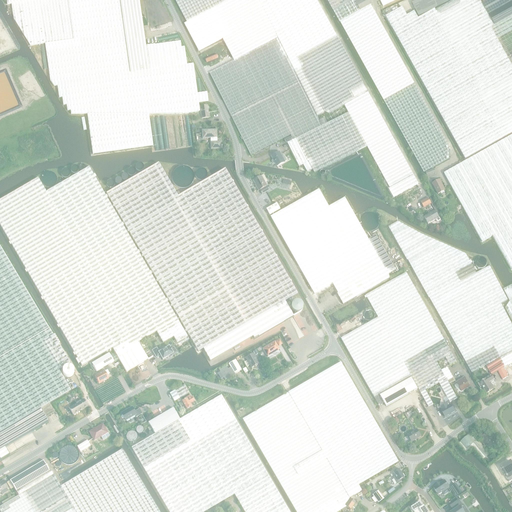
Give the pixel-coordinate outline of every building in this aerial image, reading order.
[(6,0),(7,4),(12,4),(13,17),(14,19),(30,46),(45,44),(50,80),(54,86),(57,86),(59,98),(62,97),(63,104),(63,105),(64,105),(66,105),(67,111),(70,110),(71,114),(87,114),(88,116),(92,154),(93,154),(153,146),(149,114),(183,113),(200,111),(198,102),(208,101),(207,96),(207,93),(207,92),(197,93),(193,64),(187,64),(184,47),(181,47),(180,41),(146,46),(149,70),(130,73),(119,0),(6,0)] [(119,0),(130,73),(149,70),(146,46),(143,26),(141,9),(140,6),(139,0),(119,0)] [(175,0),(184,16),(187,22),(184,23),(199,51),(223,38),(234,61),(278,38),(317,116),(325,112),(329,113),(345,105),(349,113),(367,146),(390,188),(389,189),(393,198),(419,184),(367,91),(326,16),(317,0),(175,0)] [(360,0),(352,0),(333,10),(424,173),(449,159),(449,145),(371,5),(360,11),(355,3),(360,0)] [(368,0),(360,0),(355,3),(360,11),(371,5),(368,0)] [(511,15),(494,25),(482,4),(481,2),(480,0),(460,0),(458,1),(457,0),(453,0),(436,10),(435,9),(429,12),(418,18),(415,11),(407,15),(402,7),(386,16),(465,159),(511,132),(511,15)] [(419,17),(429,12),(435,9),(452,0),(418,0),(412,3),(419,17)] [(494,25),(511,15),(511,0),(489,0),(482,4),(494,25)] [(234,61),(210,73),(223,99),(232,118),(251,155),(291,135),(292,137),(293,140),(296,139),(308,162),(309,161),(313,170),(314,173),(367,146),(349,113),(333,121),(327,123),(325,118),(319,121),(317,116),(278,38),(234,61)] [(211,63),(221,59),(215,47),(206,52),(211,63)] [(207,105),(200,106),(201,119),(209,118),(207,105)] [(215,129),(202,130),(202,139),(210,138),(211,149),(221,148),(221,142),(217,142),(217,136),(217,129),(215,129)] [(511,269),(511,135),(444,173),(482,242),(493,236),(511,270),(511,269)] [(293,140),(287,143),(299,167),(303,165),(307,172),(313,170),(309,161),(308,162),(296,139),(293,140)] [(280,152),(272,156),(273,160),(272,160),(274,164),(275,163),(277,166),(287,161),(285,156),(282,157),(280,152)] [(158,163),(106,193),(198,352),(204,348),(285,301),(297,294),(290,282),(286,274),(225,169),(198,185),(178,196),(158,163)] [(143,167),(143,166),(143,165),(142,164),(141,163),(140,163),(139,163),(138,163),(137,163),(137,164),(136,164),(136,165),(135,166),(135,167),(135,168),(136,168),(136,169),(136,170),(137,170),(138,171),(139,171),(140,171),(141,171),(141,170),(142,170),(143,169),(143,168),(143,167)] [(78,169),(78,168),(78,167),(77,165),(76,165),(75,164),(74,164),(72,164),(71,165),(70,165),(69,167),(69,168),(69,170),(70,171),(71,172),(72,173),(73,173),(75,173),(76,172),(77,171),(78,170),(78,169)] [(138,342),(156,331),(163,343),(173,337),(178,345),(189,339),(187,336),(89,167),(68,178),(48,191),(46,192),(38,178),(0,199),(0,225),(18,257),(82,366),(112,348),(115,352),(130,344),(131,346),(138,342)] [(135,172),(135,171),(135,170),(135,169),(134,169),(134,168),(133,168),(132,168),(131,167),(131,168),(130,168),(129,168),(128,169),(128,170),(127,171),(127,172),(127,173),(128,174),(129,175),(130,175),(131,176),(132,176),(133,175),(134,175),(134,174),(135,173),(135,172)] [(69,173),(69,171),(68,170),(68,169),(67,169),(65,168),(64,168),(63,169),(62,169),(61,170),(61,171),(60,173),(61,174),(62,176),(63,177),(64,177),(65,177),(66,177),(67,177),(68,176),(69,175),(69,173)] [(206,175),(206,174),(206,173),(205,171),(204,170),(203,170),(202,169),(200,170),(199,170),(198,171),(197,171),(197,172),(197,173),(196,174),(197,176),(198,178),(199,179),(201,179),(202,179),(203,179),(205,178),(206,177),(206,176),(206,175)] [(428,177),(436,175),(434,169),(426,172),(428,177)] [(57,180),(57,179),(56,177),(55,175),(54,174),(53,173),(50,172),(49,172),(47,173),(45,174),(44,175),(43,177),(42,179),(43,182),(44,184),(46,186),(48,187),(49,187),(52,186),(53,186),(55,185),(56,183),(57,180)] [(188,178),(188,176),(187,174),(187,173),(185,172),(184,172),(183,172),(182,172),(181,172),(180,172),(179,173),(178,174),(177,175),(177,176),(177,177),(177,179),(177,180),(178,182),(179,182),(180,183),(181,183),(182,183),(184,183),(185,183),(186,182),(187,181),(188,180),(188,179),(188,178)] [(261,176),(254,180),(260,190),(262,194),(270,189),(268,185),(267,186),(265,182),(261,176)] [(114,184),(114,183),(114,182),(113,181),(112,180),(111,180),(110,180),(109,180),(108,180),(108,181),(107,181),(107,182),(106,183),(106,184),(107,185),(107,186),(107,187),(108,187),(109,188),(110,188),(111,188),(112,188),(112,187),(113,187),(114,186),(114,185),(114,184)] [(438,194),(445,190),(440,180),(433,183),(438,194)] [(333,283),(338,293),(360,281),(366,292),(390,278),(388,275),(397,270),(377,235),(369,240),(345,198),(329,207),(319,189),(271,217),(314,293),(333,283)] [(428,198),(421,202),(424,208),(431,203),(428,198)] [(277,203),(267,209),(270,215),(280,209),(277,203)] [(435,210),(424,217),(428,224),(436,220),(437,222),(441,220),(435,210)] [(378,220),(378,219),(378,217),(377,216),(376,215),(375,214),(373,213),(371,212),(369,212),(368,213),(366,214),(365,214),(364,215),(363,217),(363,218),(363,220),(363,222),(363,223),(364,224),(365,226),(366,227),(367,228),(370,228),(371,228),(373,228),(375,227),(376,226),(377,225),(378,224),(378,222),(378,220)] [(472,373),(486,366),(511,352),(511,323),(505,310),(501,303),(508,300),(490,266),(460,282),(460,281),(461,281),(456,273),(471,264),(466,254),(420,233),(398,221),(388,227),(407,260),(408,260),(429,298),(472,373)] [(0,432),(41,410),(71,392),(68,387),(58,371),(58,370),(69,363),(0,246),(0,432)] [(479,258),(478,263),(478,266),(486,267),(487,260),(479,258)] [(476,273),(471,264),(456,273),(461,281),(476,273)] [(374,397),(379,394),(380,395),(411,378),(412,377),(421,393),(425,390),(439,383),(446,378),(442,370),(437,362),(446,357),(450,365),(456,362),(406,272),(366,295),(378,317),(341,339),(374,397)] [(344,305),(366,292),(360,281),(338,293),(338,294),(344,305)] [(511,284),(503,289),(510,301),(505,308),(511,321),(511,284)] [(290,306),(296,314),(304,307),(298,300),(290,306)] [(285,301),(204,348),(211,361),(253,337),(254,339),(289,319),(288,317),(292,314),(285,301)] [(299,338),(304,335),(294,317),(287,321),(289,323),(288,324),(291,329),(293,328),(299,338)] [(275,342),(263,349),(268,356),(272,354),(279,349),(278,347),(282,344),(279,339),(275,342)] [(130,344),(115,352),(110,355),(109,353),(91,363),(97,372),(114,361),(114,362),(119,359),(126,372),(148,359),(138,342),(131,346),(130,344)] [(162,350),(159,352),(156,348),(152,350),(156,358),(160,355),(163,359),(162,359),(163,359),(166,357),(169,355),(170,355),(171,356),(177,353),(174,347),(171,349),(169,347),(169,346),(169,347),(165,348),(162,350)] [(491,375),(498,371),(504,368),(511,363),(511,352),(486,366),(491,375)] [(253,354),(246,358),(251,368),(259,363),(253,354)] [(242,370),(236,359),(228,363),(235,374),(242,370)] [(287,393),(242,419),(272,470),(296,511),(337,511),(342,509),(345,508),(346,507),(345,506),(349,498),(354,495),(361,491),(358,485),(397,463),(398,462),(341,364),(340,362),(293,389),(287,393)] [(68,365),(66,366),(64,367),(63,368),(62,370),(62,372),(62,374),(64,375),(65,377),(67,377),(69,377),(71,377),(72,376),(74,374),(74,372),(74,370),(73,368),(72,367),(70,366),(68,365)] [(221,372),(218,374),(221,379),(224,378),(225,380),(232,376),(233,377),(235,375),(230,368),(228,370),(226,367),(220,370),(221,372)] [(447,381),(448,381),(453,377),(447,367),(442,370),(446,378),(439,383),(450,402),(457,398),(447,381)] [(508,377),(505,370),(504,368),(498,371),(502,380),(507,377),(508,377)] [(109,374),(107,370),(95,377),(97,380),(96,382),(97,383),(99,383),(99,384),(108,378),(107,375),(109,374)] [(490,382),(494,379),(492,375),(477,384),(480,388),(482,386),(490,382)] [(418,389),(411,378),(380,395),(384,402),(386,407),(418,389)] [(457,383),(455,385),(455,386),(457,389),(458,389),(460,388),(462,391),(470,387),(464,378),(456,382),(457,383)] [(482,386),(486,393),(494,388),(490,382),(482,386)] [(175,390),(180,398),(189,393),(184,385),(175,390)] [(174,401),(180,398),(175,390),(172,391),(169,393),(174,401)] [(433,404),(425,390),(421,393),(428,407),(433,404)] [(382,403),(384,402),(380,395),(379,394),(374,397),(378,405),(380,404),(381,405),(382,404),(382,403)] [(155,434),(131,448),(169,511),(203,511),(234,494),(244,511),(289,511),(221,395),(180,419),(155,434)] [(186,399),(182,401),(187,409),(191,406),(189,403),(194,400),(192,397),(191,397),(190,395),(186,398),(186,399)] [(84,399),(69,408),(73,415),(88,406),(84,399)] [(442,409),(441,410),(445,417),(455,411),(450,402),(441,407),(442,409)] [(135,411),(132,407),(121,413),(122,415),(121,416),(121,417),(122,419),(123,419),(124,419),(125,421),(135,415),(136,417),(142,413),(140,409),(135,411)] [(180,419),(173,408),(148,422),(155,434),(180,419)] [(41,410),(0,432),(0,462),(10,456),(6,449),(49,424),(41,410)] [(147,429),(147,428),(146,427),(146,426),(145,425),(144,424),(143,423),(142,423),(141,423),(139,423),(137,425),(136,426),(136,428),(136,430),(137,432),(138,433),(139,433),(141,434),(143,434),(144,433),(145,433),(146,431),(147,429)] [(108,433),(103,424),(89,432),(94,440),(108,433)] [(421,437),(417,429),(408,435),(412,441),(416,439),(421,437)] [(137,436),(137,435),(137,434),(136,432),(134,431),(133,431),(132,431),(131,431),(130,431),(128,432),(127,433),(127,434),(126,435),(126,436),(127,438),(128,440),(129,441),(131,441),(132,442),(133,441),(134,441),(136,440),(137,439),(137,438),(137,436)] [(491,452),(499,445),(495,439),(494,440),(490,436),(491,435),(488,432),(485,434),(483,431),(478,435),(484,442),(484,441),(488,445),(486,446),(491,452)] [(461,441),(460,442),(464,446),(462,447),(466,452),(473,447),(483,459),(486,457),(490,454),(471,432),(468,436),(461,441)] [(80,452),(91,446),(87,440),(77,447),(80,452)] [(79,455),(78,453),(78,452),(77,450),(76,449),(75,447),(73,446),(71,446),(69,445),(68,446),(66,446),(64,447),(62,448),(61,449),(60,451),(60,453),(59,455),(59,457),(60,458),(61,460),(62,462),(63,463),(65,464),(67,464),(69,465),(70,465),(72,464),(74,463),(75,462),(77,461),(78,459),(78,457),(79,455)] [(122,449),(61,485),(76,511),(159,511),(142,483),(122,449)] [(10,481),(19,495),(54,474),(51,470),(50,471),(43,461),(10,481)] [(511,463),(511,462),(501,468),(509,482),(511,480),(511,463)] [(402,482),(401,480),(404,478),(399,469),(394,473),(396,477),(393,478),(397,484),(402,482)] [(3,504),(0,506),(0,510),(1,511),(76,511),(61,485),(54,474),(19,495),(15,497),(3,504)] [(0,492),(1,492),(2,495),(8,491),(7,489),(8,488),(3,480),(0,482),(0,492)] [(434,487),(434,488),(438,495),(442,492),(443,493),(447,490),(450,488),(449,487),(445,480),(441,483),(441,482),(440,483),(438,485),(438,484),(434,487)] [(456,484),(453,486),(458,494),(462,492),(456,484)] [(372,495),(378,503),(384,499),(378,490),(372,495)] [(14,495),(2,502),(3,504),(15,497),(14,495)] [(355,508),(353,506),(356,502),(350,498),(349,498),(345,506),(346,507),(351,510),(352,511),(353,511),(355,508)] [(459,500),(450,506),(453,511),(451,511),(468,511),(463,504),(462,505),(459,500)] [(415,505),(411,507),(411,508),(412,508),(411,508),(413,511),(414,511),(415,511),(428,511),(426,509),(425,507),(424,508),(423,506),(422,506),(419,502),(415,505)]
